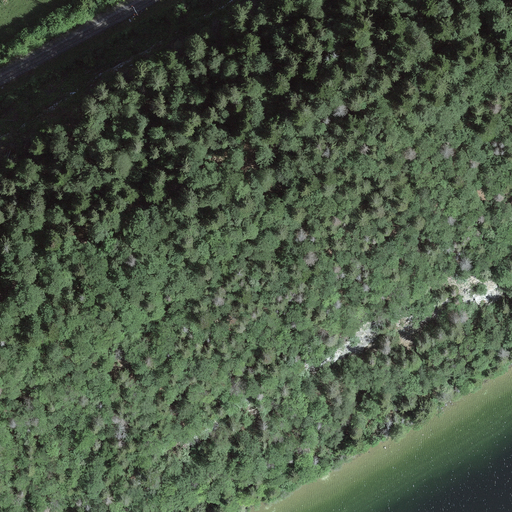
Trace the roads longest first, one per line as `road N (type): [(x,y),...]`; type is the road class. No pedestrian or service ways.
road 1 (track): [(0,293),(156,200),(271,159),(364,110),(511,0)]
road 2 (track): [(511,153),(424,211),(271,249),(94,350),(0,385)]
